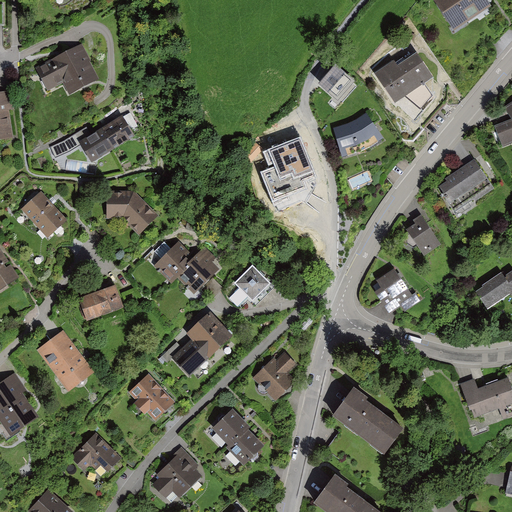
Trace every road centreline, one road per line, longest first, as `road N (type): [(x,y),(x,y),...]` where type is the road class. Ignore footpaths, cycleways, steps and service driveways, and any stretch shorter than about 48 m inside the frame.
road 1 (residential): [(342,300),(318,292),(161,442),(112,511)]
road 2 (track): [(342,300),(333,269),(337,182),(308,91),(322,59),(370,0)]
road 3 (residential): [(342,300),(369,242),(419,171),(511,61)]
road 4 (track): [(318,292),(154,169)]
road 5 (residential): [(287,511),(335,319)]
road 6 (residential): [(511,352),(446,355),(335,319)]
road 7 (residential): [(0,358),(88,267)]
